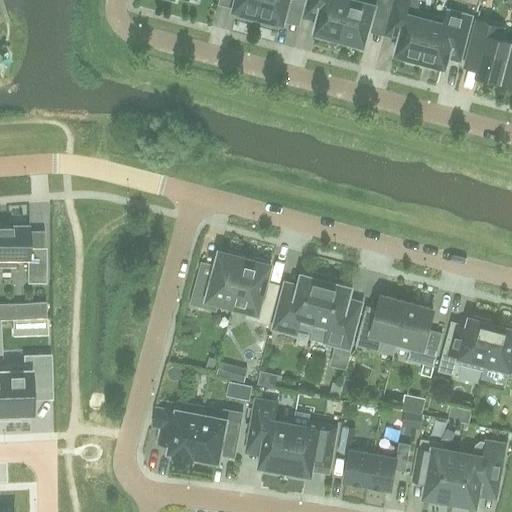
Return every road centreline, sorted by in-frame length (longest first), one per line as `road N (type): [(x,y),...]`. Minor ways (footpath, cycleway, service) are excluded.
road 1 (residential): [(113,0),(131,36),(511,139)]
road 2 (residential): [(511,278),(196,197)]
road 3 (residential): [(196,197),(123,457),(126,474),(146,492)]
road 4 (residential): [(0,166),(67,163),(196,197)]
road 5 (residential): [(146,492),(300,511)]
